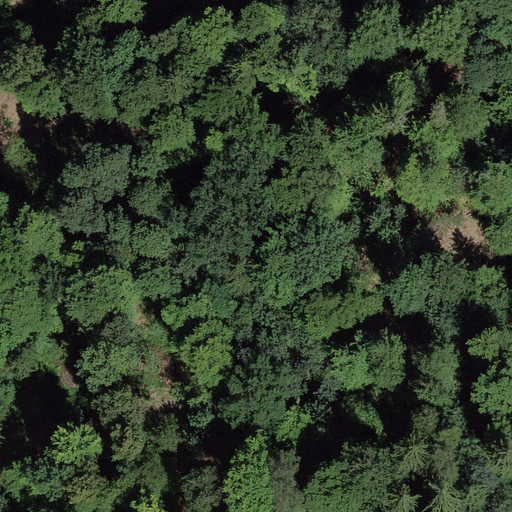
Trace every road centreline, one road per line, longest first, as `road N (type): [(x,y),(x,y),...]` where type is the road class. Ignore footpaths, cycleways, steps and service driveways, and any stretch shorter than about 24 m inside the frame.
road 1 (track): [(511,341),(333,308),(235,256)]
road 2 (track): [(511,74),(410,0)]
